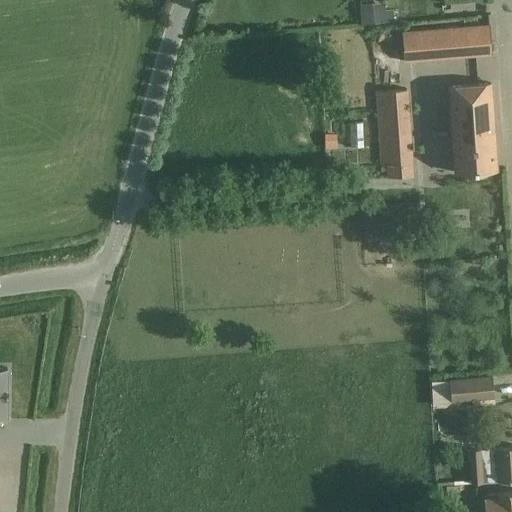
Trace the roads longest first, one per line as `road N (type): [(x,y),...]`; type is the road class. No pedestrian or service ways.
road 1 (unclassified): [(105,266),(186,0)]
road 2 (unclassified): [(58,511),(68,410),(105,266)]
road 3 (unclassified): [(511,183),(507,0)]
